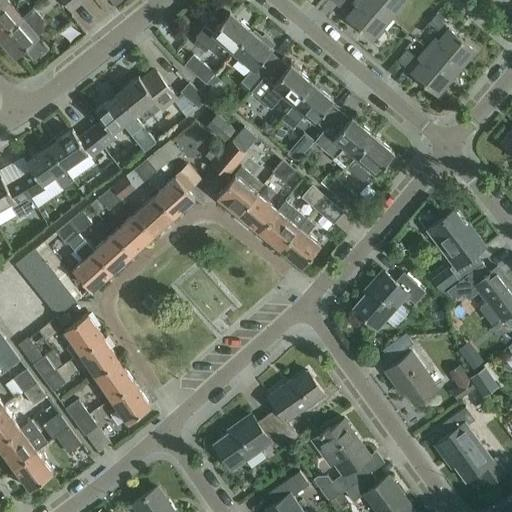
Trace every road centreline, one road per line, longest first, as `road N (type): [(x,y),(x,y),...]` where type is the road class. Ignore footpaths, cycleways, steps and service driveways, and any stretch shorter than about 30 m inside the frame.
road 1 (residential): [(178,418),(103,314),(105,297),(200,212),(214,213),(313,295)]
road 2 (residential): [(454,511),(301,309)]
road 3 (residential): [(449,154),(272,0)]
road 4 (residential): [(449,154),(313,295)]
road 5 (residential): [(23,113),(160,0)]
road 6 (residential): [(301,309),(178,418)]
road 7 (residential): [(160,434),(65,511)]
